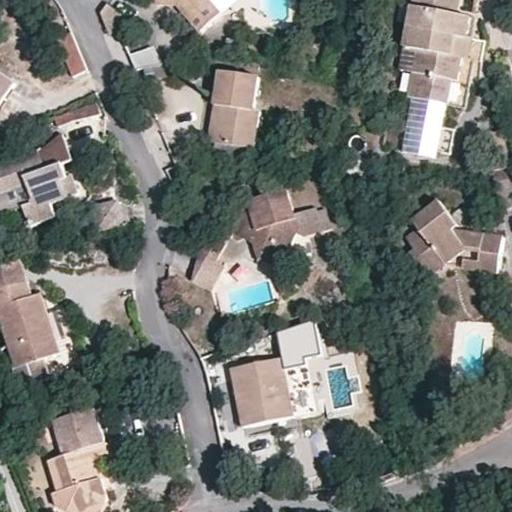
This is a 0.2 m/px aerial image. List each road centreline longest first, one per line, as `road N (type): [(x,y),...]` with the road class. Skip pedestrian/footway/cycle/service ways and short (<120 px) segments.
road 1 (residential): [(212,507),(196,393),(152,304),(157,199),(76,0)]
road 2 (residential): [(511,445),(378,502),(212,507)]
